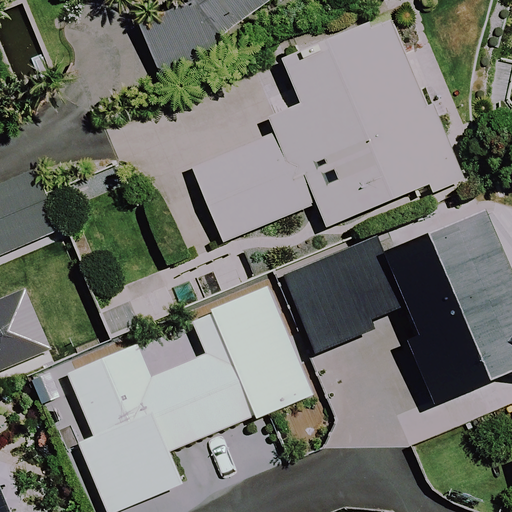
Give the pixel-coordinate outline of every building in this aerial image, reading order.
[(275,0),(192,0),(146,24),(163,80),(275,0)] [(47,69),(22,3),(0,11),(0,65),(7,85),(47,69)] [(283,140),(198,173),(225,242),(322,205),(331,228),(463,178),(402,17),(289,61),(306,107),(275,119),(283,140)] [(0,259),(61,232),(35,174),(0,189),(0,259)] [(320,359),(380,336),(374,320),(411,306),(424,338),(416,341),(441,404),(505,380),(511,379),(511,247),(509,248),(496,214),(391,255),(384,236),(287,274),(320,359)] [(239,247),(98,301),(111,337),(252,283),(239,247)] [(317,398),(276,289),(195,319),(209,358),(154,379),(142,346),(73,372),(98,439),(86,444),(111,511),(123,511),(192,486),(179,450),(317,398)] [(0,307),(0,373),(54,352),(31,295),(0,307)]
